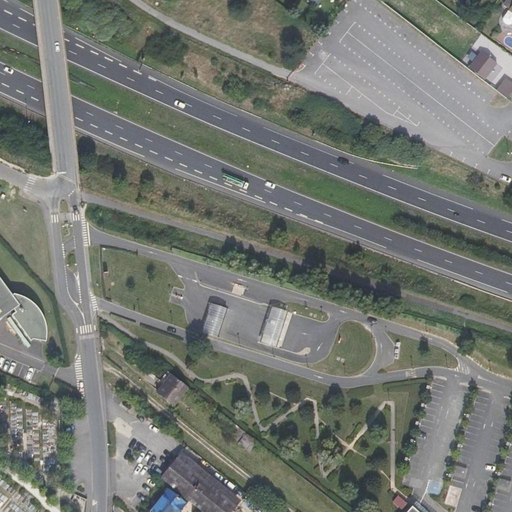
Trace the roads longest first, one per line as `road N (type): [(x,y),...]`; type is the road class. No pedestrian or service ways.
road 1 (trunk): [(511,231),(255,132),(0,17)]
road 2 (trunk): [(0,72),(228,175),(511,285)]
road 3 (tertiary): [(46,0),(68,191)]
road 4 (tertiary): [(84,321),(100,442),(97,511)]
road 5 (unknown): [(97,501),(142,454),(128,418),(93,394)]
road 6 (tertiary): [(68,191),(55,199),(59,271),(63,293),(84,321)]
road 7 (tertiary): [(84,321),(78,216),(68,191)]
